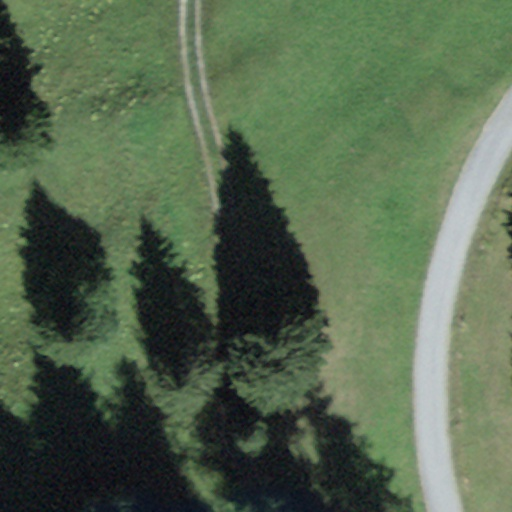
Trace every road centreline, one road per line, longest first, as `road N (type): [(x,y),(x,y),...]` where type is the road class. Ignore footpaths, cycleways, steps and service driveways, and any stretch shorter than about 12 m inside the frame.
road 1 (track): [(192,0),(201,126),(230,248),(216,423),(251,511)]
road 2 (unclassified): [(511,107),(474,201),(430,368),(451,511)]
